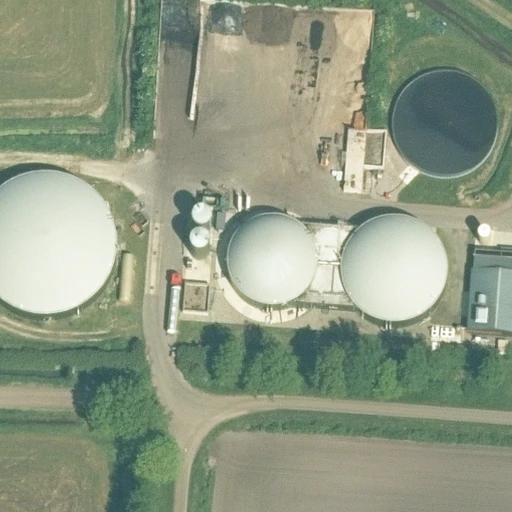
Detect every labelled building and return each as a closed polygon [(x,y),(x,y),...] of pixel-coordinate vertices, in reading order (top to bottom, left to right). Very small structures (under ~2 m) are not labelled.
[(351,50),(351,28),(317,29),(317,52),(351,50)] [(350,134),(349,197),(370,197),(371,134),(350,134)] [(213,239),(215,221),(197,219),(195,237),(213,239)] [(152,224),(150,299),(166,299),(167,225),(152,224)] [(230,286),(234,293),(238,299),(244,304),(250,309),(253,310),(261,313),(268,314),(276,314),(283,313),(291,311),(297,307),(303,302),(308,297),(312,291),(315,284),(317,276),(318,269),(318,265),(316,257),(314,250),(310,244),(308,241),(302,235),(300,233),(293,229),(286,226),(282,225),(275,224),(271,224),(263,224),(260,225),(256,227),(249,230),(243,234),(240,237),(235,243),(231,249),(230,253),(229,256),(227,264),(227,268),(227,275),(228,279),(230,286)] [(397,225),(388,225),(384,226),(376,228),(372,229),(369,231),(362,236),(358,238),(355,241),(353,244),(350,247),(348,251),(346,254),(343,262),(341,270),(340,274),(340,283),(342,291),(344,299),(346,302),(348,306),(353,313),(355,316),(358,319),(365,324),(368,326),(372,328),(376,329),(384,331),(388,332),(392,332),(396,332),(401,332),(409,330),(416,327),(420,325),(424,323),(427,321),(430,318),(434,314),(439,307),(441,304),(443,300),(446,292),(447,284),(448,276),(447,267),(445,263),(443,256),(438,248),(436,245),(430,239),(424,234),(417,230),(413,228),(405,226),(397,225)] [(511,278),(471,276),(467,337),(511,340),(511,278)] [(188,315),(212,315),(213,289),(189,288),(188,315)] [(511,344),(501,344),(501,359),(511,359),(511,344)] [(470,357),(470,348),(445,348),(445,357),(470,357)]
